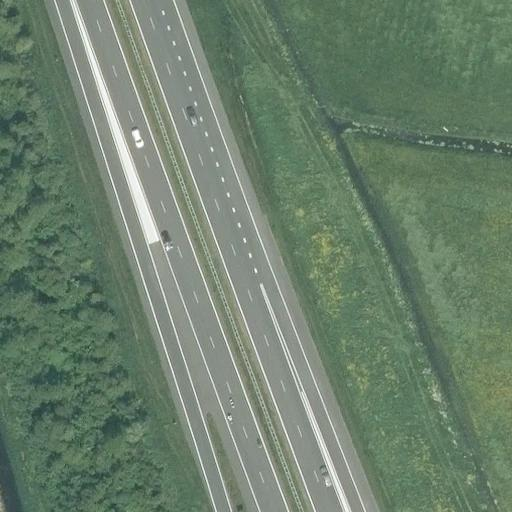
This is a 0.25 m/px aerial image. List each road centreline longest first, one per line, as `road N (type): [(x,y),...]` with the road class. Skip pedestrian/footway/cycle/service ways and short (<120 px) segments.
road 1 (motorway): [(89,0),(276,511)]
road 2 (motorway): [(62,0),(224,511)]
road 3 (motorway): [(358,511),(268,283),(217,207)]
road 4 (motorway): [(330,511),(217,207)]
road 5 (motorway): [(217,207),(144,0)]
